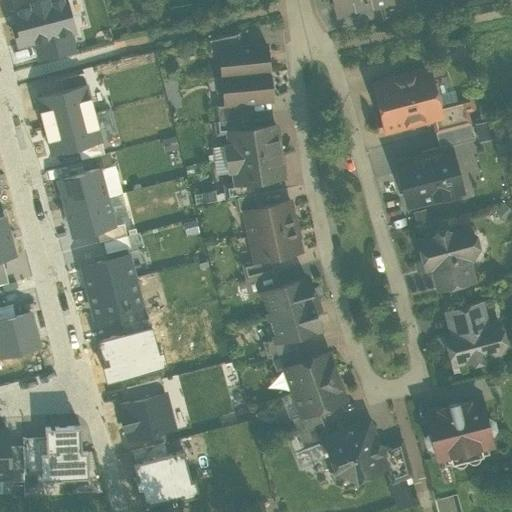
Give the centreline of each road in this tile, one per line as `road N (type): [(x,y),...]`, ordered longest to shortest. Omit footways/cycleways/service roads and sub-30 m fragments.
road 1 (residential): [(306,22),(292,78),(327,251),(367,379),(378,392),(395,392),(418,382),(420,364),(326,47)]
road 2 (residential): [(88,398),(0,82)]
